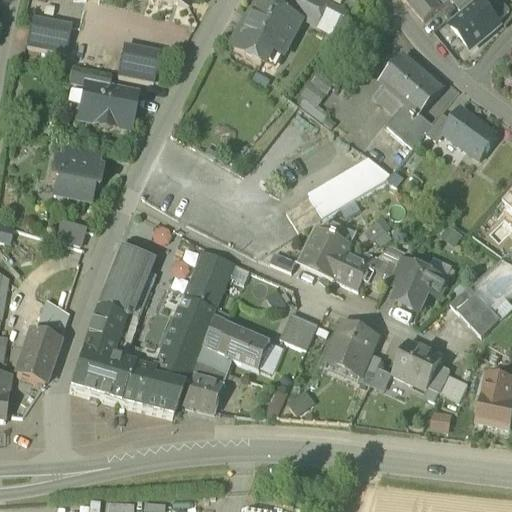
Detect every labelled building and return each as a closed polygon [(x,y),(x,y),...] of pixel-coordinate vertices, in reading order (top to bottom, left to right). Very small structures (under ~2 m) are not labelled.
[(148,0),(149,1),(187,12),(190,0),(148,0)] [(292,0),(286,13),(317,29),(329,7),(315,0),(314,0),(292,0)] [(323,0),(340,8),(345,0),(323,0)] [(401,0),(424,27),(442,12),(431,0),(401,0)] [(431,0),(442,12),(450,5),(459,15),(476,0),(431,0)] [(459,16),(463,21),(479,7),(496,27),(509,16),(495,0),(476,0),(459,15),(459,16)] [(231,52),(262,68),(270,54),(283,61),(302,25),(261,4),(246,32),(242,30),(231,52)] [(329,7),(317,29),(316,32),(331,40),(348,17),(329,7)] [(499,31),(496,27),(479,7),(463,21),(450,31),(470,54),(499,31)] [(32,24),(26,52),(65,60),(71,32),(32,24)] [(123,52),(117,82),(152,89),(158,58),(123,52)] [(405,109),(419,121),(420,120),(441,96),(403,64),(382,89),(385,92),(375,103),(396,120),(405,109)] [(85,89),(107,93),(110,81),(74,75),(72,88),(85,90),(85,89)] [(318,77),(310,87),(327,100),(335,90),(318,77)] [(318,111),(327,100),(310,87),(300,101),(316,114),(318,111)] [(113,132),(129,135),(136,99),(107,93),(85,89),(85,90),(84,97),(81,110),(78,125),(97,129),(100,134),(108,135),(113,132)] [(67,107),(81,110),(84,97),(70,94),(67,107)] [(316,114),(300,101),(294,108),(321,130),(330,120),(318,111),(316,114)] [(440,121),(432,131),(420,120),(419,121),(405,109),(396,120),(386,131),(413,155),(426,138),(438,147),(444,138),(451,128),(440,121)] [(444,138),(480,164),(496,141),(460,115),(451,128),(444,138)] [(290,163),(310,150),(304,140),(283,153),(290,163)] [(61,165),(98,172),(101,159),(64,152),(61,165)] [(68,204),(90,208),(93,192),(98,193),(102,173),(98,172),(61,165),(54,164),(50,184),(56,185),(53,201),(68,203),(68,204)] [(371,167),(309,203),(286,218),(299,239),(390,181),(371,167)] [(511,194),(502,206),(511,215),(511,194)] [(355,206),(339,215),(346,226),(361,217),(355,206)] [(301,270),(333,285),(345,260),(350,250),(341,246),(347,235),(328,226),(322,237),(318,235),(301,270)] [(377,227),(363,237),(371,248),(386,238),(377,227)] [(61,228),(56,245),(78,252),(83,235),(61,228)] [(0,246),(9,248),(13,234),(0,230),(0,246)] [(453,254),(462,241),(447,231),(439,244),(453,254)] [(133,371),(154,377),(162,357),(146,351),(141,356),(137,367),(133,366),(136,358),(121,352),(131,324),(137,326),(153,280),(143,275),(148,264),(120,252),(98,311),(82,355),(133,371)] [(384,257),(378,263),(396,273),(401,264),(407,260),(393,253),(384,257)] [(213,316),(214,316),(233,270),(202,257),(183,304),(213,316)] [(363,257),(359,267),(370,272),(373,274),(377,264),(363,257)] [(269,271),(291,281),(297,268),(275,258),(269,271)] [(359,267),(345,260),(333,285),(358,297),(370,272),(359,267)] [(391,284),(396,273),(378,263),(377,264),(373,274),(391,284)] [(475,300),(499,326),(511,313),(511,311),(508,307),(511,303),(511,271),(501,264),(465,295),(472,303),(475,300)] [(427,277),(446,286),(451,273),(433,265),(427,277)] [(398,298),(411,270),(401,266),(388,293),(398,298)] [(244,291),(250,277),(234,270),(228,284),(244,291)] [(401,310),(418,318),(428,298),(438,302),(446,286),(427,277),(411,270),(398,298),(406,301),(401,310)] [(286,311),(277,294),(265,301),(274,318),(286,311)] [(450,310),(457,318),(472,303),(465,295),(450,310)] [(162,357),(154,377),(152,382),(182,394),(214,316),(213,316),(183,304),(167,298),(157,322),(173,328),(162,357)] [(406,301),(398,298),(394,307),(401,310),(406,301)] [(475,300),(472,303),(457,318),(481,343),(499,326),(475,300)] [(45,307),(34,339),(59,347),(68,322),(45,307)] [(279,346),(306,359),(318,332),(291,320),(279,346)] [(157,322),(146,351),(162,357),(173,328),(157,322)] [(213,323),(201,352),(211,356),(228,363),(229,362),(238,337),(225,332),(226,329),(213,323)] [(361,383),(362,383),(371,360),(378,343),(341,329),(329,363),(346,369),(343,376),(361,383)] [(239,335),(238,337),(229,362),(232,364),(258,374),(269,347),(239,335)] [(44,390),(59,347),(34,339),(31,337),(16,381),(44,390)] [(284,353),(269,347),(258,374),(273,380),(284,353)] [(413,387),(428,394),(438,371),(441,364),(406,348),(392,380),(412,390),(413,387)] [(210,359),(211,356),(201,352),(198,361),(203,363),(205,357),(210,359)] [(68,394),(119,408),(133,371),(82,355),(68,394)] [(203,363),(198,361),(195,367),(208,370),(227,377),(232,364),(229,362),(228,363),(211,356),(210,359),(205,357),(203,363)] [(358,389),(370,393),(378,374),(382,365),(371,360),(362,383),(361,383),(358,389)] [(346,369),(329,363),(322,380),(357,393),(358,389),(361,383),(343,376),(346,369)] [(189,382),(190,382),(202,385),(208,370),(195,367),(189,382)] [(227,377),(208,370),(202,385),(223,390),(227,377)] [(171,423),(182,394),(152,382),(154,377),(133,371),(119,408),(171,423)] [(428,394),(439,399),(447,381),(449,377),(438,371),(428,394)] [(378,374),(370,393),(384,398),(392,380),(378,374)] [(11,380),(0,378),(0,425),(5,427),(11,380)] [(439,400),(448,404),(457,385),(447,381),(439,399),(439,400)] [(484,402),(505,407),(510,386),(488,381),(484,402)] [(223,390),(202,385),(190,382),(180,410),(214,417),(223,390)] [(448,404),(458,409),(467,390),(457,385),(448,404)] [(439,400),(439,399),(428,394),(423,403),(434,409),(439,400)] [(264,420),(275,425),(287,399),(276,395),(264,420)] [(315,409),(305,395),(287,408),(297,422),(315,409)] [(478,428),(508,434),(511,417),(511,408),(505,407),(484,402),(478,428)] [(451,420),(432,417),(429,437),(449,440),(451,420)]
